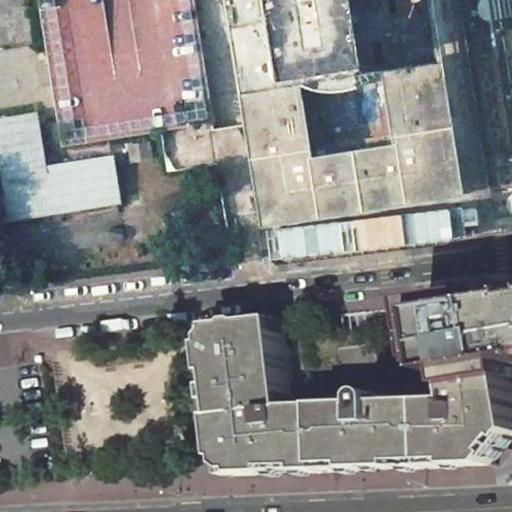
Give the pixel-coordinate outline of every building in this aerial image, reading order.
[(37,0),(44,43),(60,147),(161,131),(210,123),(214,122),(194,0),(37,0)] [(430,1),(430,0),(224,0),(249,157),(260,224),(278,222),(461,193),(430,1)] [(36,113),(0,118),(0,170),(8,221),(119,203),(112,159),(45,169),(36,113)] [(511,365),(511,344),(504,306),(488,296),(431,304),(440,365),(453,364),(455,377),(462,376),(511,365)] [(244,324),(215,327),(226,417),(299,407),(299,405),(289,319),(258,323),(255,320),(246,321),(244,324)] [(464,389),(437,391),(438,402),(441,469),(501,466),(511,451),(511,365),(462,376),(464,389)] [(386,393),(331,396),(332,406),(336,471),(441,469),(438,402),(437,391),(386,393)] [(316,404),(299,405),(299,407),(226,417),(234,476),(336,471),(332,406),(331,396),(316,396),(316,404)]
